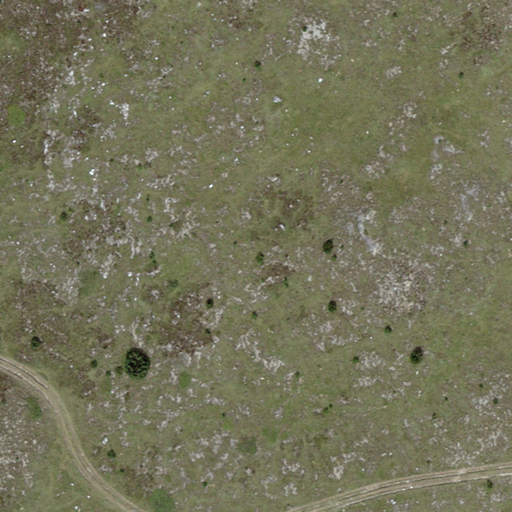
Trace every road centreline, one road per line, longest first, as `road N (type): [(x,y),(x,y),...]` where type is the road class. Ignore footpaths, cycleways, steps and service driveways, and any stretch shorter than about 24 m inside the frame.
road 1 (track): [(302,511),(387,487),(511,469)]
road 2 (track): [(0,359),(49,391),(77,458),(135,511)]
